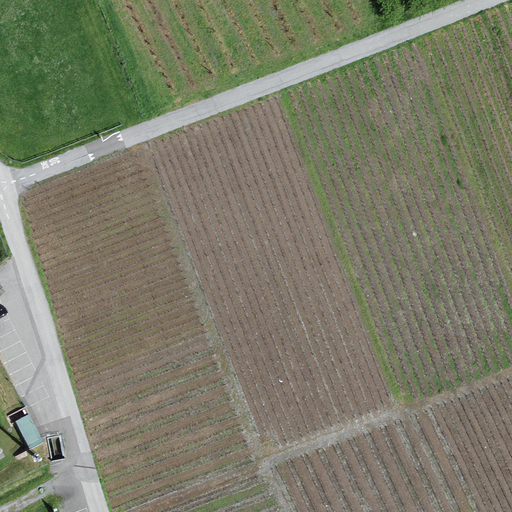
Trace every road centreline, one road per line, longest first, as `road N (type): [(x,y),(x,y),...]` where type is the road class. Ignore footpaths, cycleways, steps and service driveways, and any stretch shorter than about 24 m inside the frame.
road 1 (unclassified): [(0,186),(497,0)]
road 2 (unclassified): [(0,190),(96,511)]
